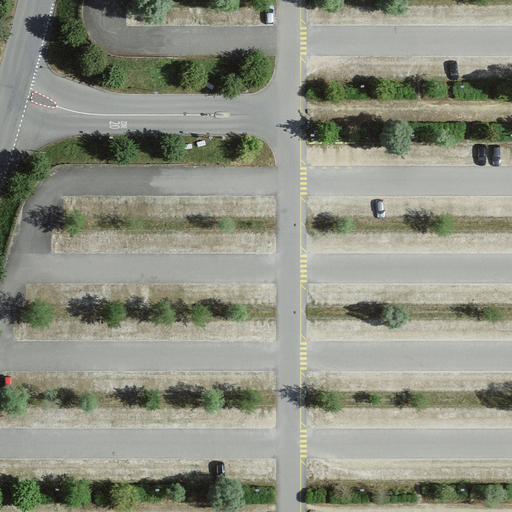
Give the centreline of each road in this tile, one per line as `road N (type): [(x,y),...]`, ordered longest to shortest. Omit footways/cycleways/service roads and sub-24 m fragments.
road 1 (unknown): [(288,115),(511,116)]
road 2 (unclassified): [(0,121),(30,0)]
